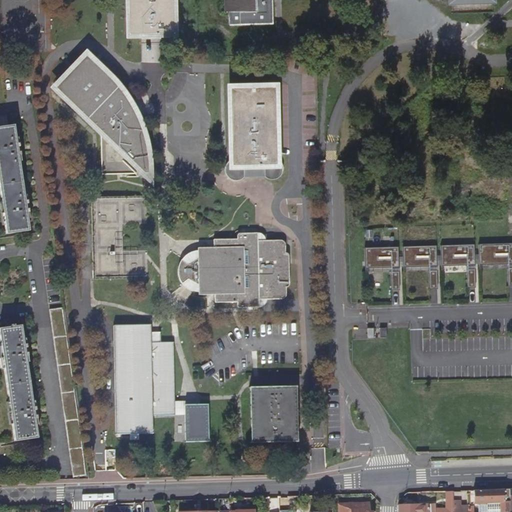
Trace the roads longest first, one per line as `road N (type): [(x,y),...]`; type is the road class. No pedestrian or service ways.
road 1 (residential): [(81,490),(389,478)]
road 2 (residential): [(389,478),(511,473)]
